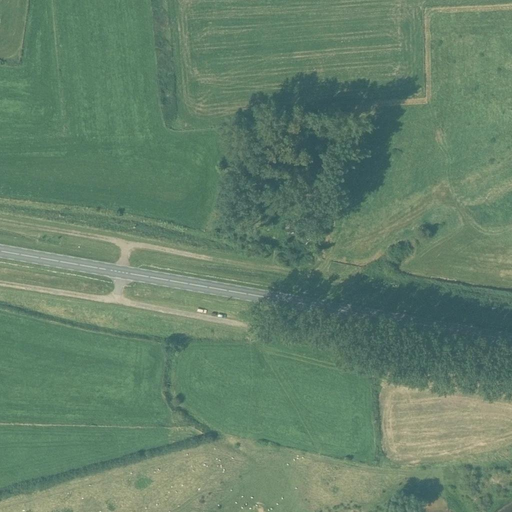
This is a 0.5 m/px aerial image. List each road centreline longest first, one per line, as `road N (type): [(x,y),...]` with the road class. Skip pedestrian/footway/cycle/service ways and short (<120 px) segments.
road 1 (primary): [(0,252),(511,341)]
road 2 (track): [(0,282),(102,300),(114,296),(126,251),(135,246),(316,280)]
road 3 (track): [(114,296),(246,326)]
road 4 (track): [(126,251),(119,242),(0,221)]
